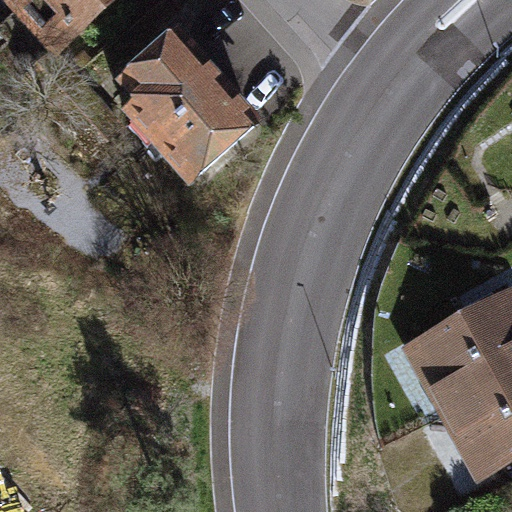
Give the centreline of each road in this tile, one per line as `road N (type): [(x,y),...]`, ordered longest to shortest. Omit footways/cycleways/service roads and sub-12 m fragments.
road 1 (tertiary): [(278,511),(272,436),(281,332),(321,196),(385,81)]
road 2 (tertiary): [(385,81),(477,0)]
